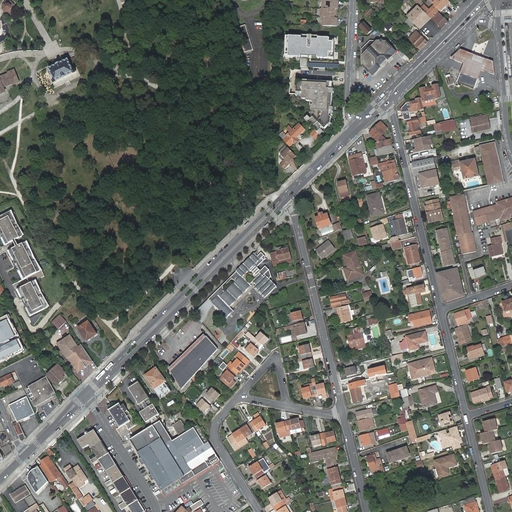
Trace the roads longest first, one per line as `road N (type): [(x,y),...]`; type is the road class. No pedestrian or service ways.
road 1 (primary): [(86,397),(286,201)]
road 2 (primary): [(281,197),(83,393)]
road 3 (residential): [(286,201),(344,418)]
road 4 (residential): [(389,100),(439,309)]
road 5 (residential): [(86,397),(156,511)]
road 6 (residential): [(238,397),(214,434),(259,511)]
road 7 (residential): [(354,0),(348,111),(357,122)]
road 8 (primary): [(399,90),(486,0)]
